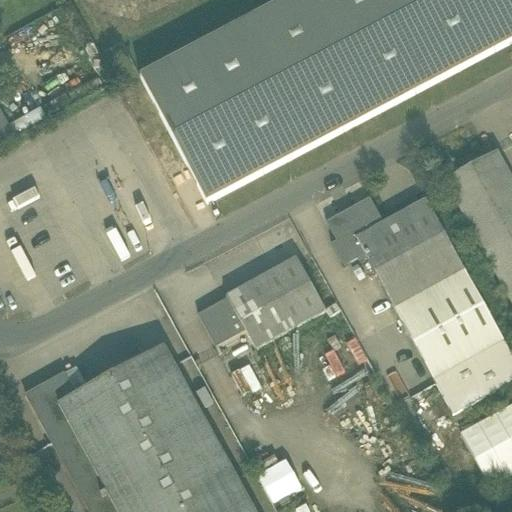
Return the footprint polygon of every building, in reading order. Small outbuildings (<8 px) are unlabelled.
[(511,0),(291,0),(141,80),(206,206),(511,45),(511,0)] [(66,96),(44,108),(51,120),(72,108),(66,96)] [(40,109),(9,127),(16,139),(47,122),(40,109)] [(0,148),(15,140),(0,113),(0,148)] [(444,184),(482,254),(511,237),(511,183),(496,155),(444,184)] [(326,225),(336,244),(337,245),(353,237),(355,242),(383,226),(369,201),(326,225)] [(383,226),(355,242),(364,258),(394,312),(464,273),(426,203),(383,226)] [(344,269),(364,258),(355,242),(353,237),(337,245),(336,244),(331,247),(344,269)] [(511,237),(482,254),(511,308),(511,237)] [(226,299),(227,301),(245,334),(255,352),(325,314),(296,261),(226,299)] [(394,312),(433,383),(503,344),(464,273),(394,312)] [(216,350),(245,334),(227,301),(198,318),(216,350)] [(511,385),(511,360),(503,344),(433,383),(452,418),(511,385)] [(58,408),(115,511),(253,511),(165,350),(88,392),(72,400),(58,408)] [(77,371),(60,379),(72,400),(88,392),(77,371)] [(88,511),(115,511),(58,408),(72,400),(60,379),(26,398),(88,511)] [(511,408),(460,436),(490,492),(511,479),(511,408)] [(286,463),(258,479),(273,508),(302,492),(286,463)]
